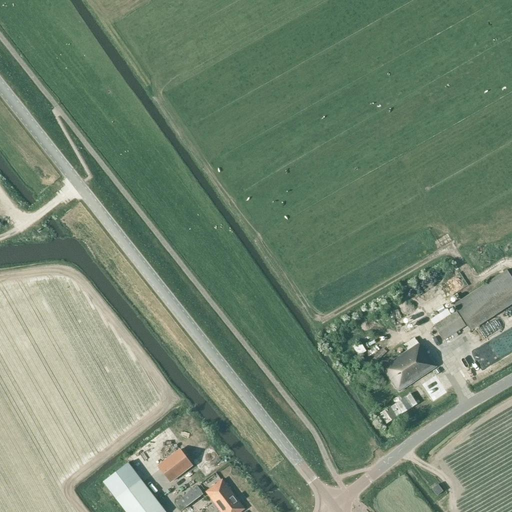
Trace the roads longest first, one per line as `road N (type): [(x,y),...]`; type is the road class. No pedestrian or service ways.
road 1 (tertiary): [(335,506),(0,86)]
road 2 (track): [(82,511),(71,496),(76,476),(161,412),(167,394),(76,275),(0,278)]
road 3 (unclassified): [(335,506),(511,381)]
